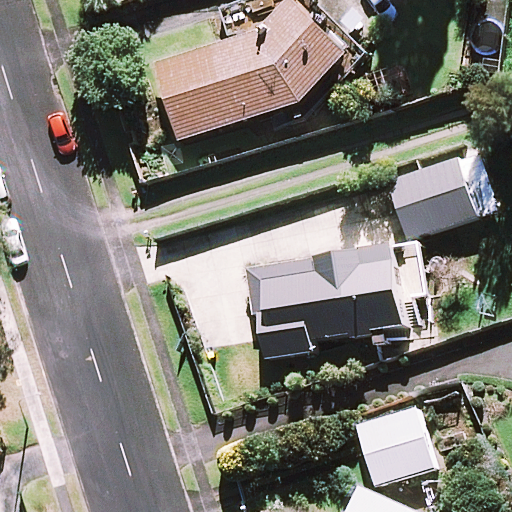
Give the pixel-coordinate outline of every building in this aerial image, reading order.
[(399,31),(373,0),(346,23),(371,54),(399,31)] [(351,51),(299,3),(272,34),(165,62),(183,140),(309,103),(351,51)] [(509,12),(471,8),(462,83),(500,87),(509,12)] [(503,217),(485,161),(397,188),(414,245),(503,217)] [(410,328),(397,249),(257,272),(271,360),(321,352),(320,343),(410,328)] [(442,469),(422,408),(362,427),(381,488),(442,469)] [(429,511),(368,484),(355,511),(429,511)]
